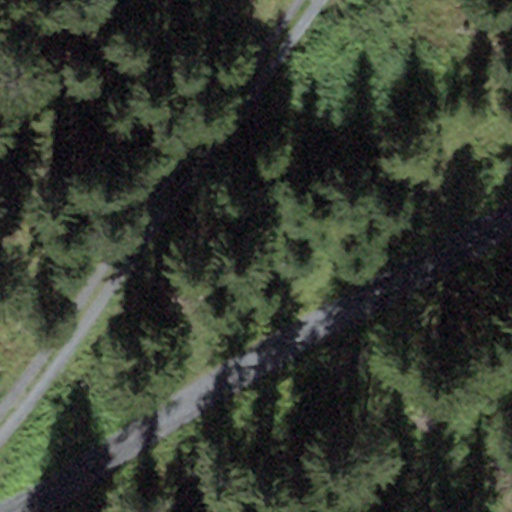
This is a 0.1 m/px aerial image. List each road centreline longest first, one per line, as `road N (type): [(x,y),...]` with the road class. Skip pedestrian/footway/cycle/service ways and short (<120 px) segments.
road 1 (track): [(8,511),(280,342),(511,214)]
road 2 (track): [(308,0),(0,420)]
